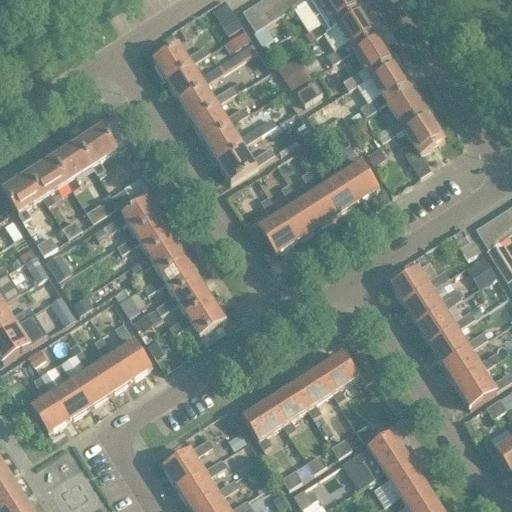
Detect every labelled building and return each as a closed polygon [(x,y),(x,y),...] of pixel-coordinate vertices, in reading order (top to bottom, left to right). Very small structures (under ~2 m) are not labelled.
[(266,0),(260,4),(273,24),(284,17),(273,0),(266,0)] [(273,0),(284,17),(294,10),(287,0),(273,0)] [(287,0),(294,10),(303,5),(305,4),(302,0),(287,0)] [(310,0),(305,4),(303,5),(318,28),(307,34),(313,43),(334,30),(334,29),(358,14),(363,12),(358,4),(353,6),(349,0),(310,0)] [(250,10),(263,30),(273,24),(260,4),(250,10)] [(263,30),(250,10),(240,17),(253,37),(263,30)] [(330,69),(351,56),(351,55),(375,40),(375,41),(379,38),(374,30),(370,32),(358,14),(334,29),(334,30),(345,47),(324,60),(330,69)] [(231,18),(217,26),(226,40),(240,31),(231,18)] [(253,37),(252,38),(261,52),(271,45),(262,31),(253,37)] [(242,36),(222,49),(228,58),(248,45),(242,36)] [(351,55),(351,56),(367,81),(392,66),(392,67),(396,64),(391,56),(387,59),(375,41),(375,40),(351,55)] [(250,48),(215,70),(215,71),(220,78),(220,79),(255,56),(250,48)] [(190,69),(206,58),(207,58),(202,50),(185,62),(176,49),(150,66),(163,86),(190,69)] [(295,61),(275,73),(289,95),(309,83),(295,61)] [(363,121),(384,108),(384,107),(408,92),(409,93),(413,90),(408,82),(403,85),(392,67),(392,66),(367,81),(378,99),(357,112),(363,121)] [(176,107),(203,90),(202,89),(220,78),(215,71),(198,82),(190,69),(163,86),(176,107)] [(347,95),(362,86),(356,77),(341,86),(343,89),(347,95)] [(239,84),(228,91),(233,99),(244,92),(239,84)] [(302,110),(319,99),(312,88),(295,99),(302,110)] [(338,101),(347,95),(343,89),(334,95),(338,101)] [(189,127),(216,110),(233,99),(228,91),(211,102),(203,90),(176,107),(189,127)] [(374,138),(380,147),(380,148),(401,134),(425,118),(425,119),(429,116),(424,108),(420,111),(409,93),(408,92),(384,107),(384,108),(395,125),(374,138)] [(216,110),(189,127),(202,147),(228,130),(246,119),(241,111),(224,123),(216,110)] [(401,134),(413,152),(403,159),(418,183),(428,176),(418,160),(442,145),(425,119),(425,118),(401,134)] [(228,130),(202,147),(215,168),(242,150),(273,130),(268,123),(237,143),(228,130)] [(308,140),(298,124),(289,129),(300,145),(308,140)] [(90,171),(89,171),(95,180),(103,175),(97,166),(114,156),(115,156),(125,150),(108,125),(74,146),(90,171)] [(65,187),(70,195),(78,190),(73,182),(89,171),(90,171),(74,146),(49,162),(65,187)] [(242,150),(215,168),(228,188),(255,171),(254,171),(272,160),(267,152),(250,163),(242,150)] [(305,150),(295,157),(301,167),(312,161),(305,150)] [(338,181),(355,208),(376,195),(359,168),(358,168),(347,151),(340,155),(351,173),(338,181)] [(377,152),(364,160),(371,171),(384,163),(377,152)] [(48,198),(65,187),(49,162),(25,178),(40,203),(45,211),(53,206),(48,198)] [(318,194),(335,221),(355,208),(338,181),(327,164),(319,168),(331,186),(318,194)] [(289,195),(315,234),(335,221),(318,194),(307,177),(299,181),(302,186),(289,195)] [(0,193),(0,195),(20,227),(29,222),(23,214),(40,203),(25,178),(0,193)] [(277,220),(294,247),(315,234),(289,195),(286,189),(279,194),(290,212),(277,220)] [(109,202),(116,212),(129,204),(122,193),(109,202)] [(84,218),(91,228),(116,212),(109,202),(84,218)] [(274,260),(294,247),(277,220),(266,202),(258,207),(270,225),(250,238),(256,248),(263,243),(274,260)] [(132,241),(159,224),(146,203),(119,220),(119,221),(102,232),(106,239),(124,228),(132,241)] [(506,241),(511,237),(511,227),(504,215),(494,222),(506,241)] [(501,245),(506,241),(494,222),(483,228),(496,248),(501,245)] [(137,248),(145,261),(172,244),(159,224),(132,241),(115,252),(119,260),(137,248)] [(59,234),(66,244),(79,236),(73,225),(59,234)] [(10,226),(2,231),(12,246),(19,241),(10,226)] [(486,254),(496,248),(483,228),(473,235),(486,254)] [(102,232),(91,239),(96,246),(106,239),(102,232)] [(462,232),(449,240),(455,250),(464,264),(478,255),(462,232)] [(35,249),(42,260),(55,252),(48,241),(35,249)] [(172,244),(145,261),(128,273),(132,280),(150,269),(158,282),(185,265),(172,244)] [(511,262),(501,245),(496,248),(486,254),(484,256),(504,287),(505,287),(511,282),(511,262)] [(59,258),(44,267),(56,286),(71,276),(59,258)] [(482,262),(464,274),(477,294),(494,282),(482,262)] [(185,265),(158,282),(141,293),(145,300),(163,289),(171,302),(198,285),(185,265)] [(0,270),(0,281),(5,278),(9,275),(4,268),(0,270)] [(37,268),(27,275),(35,288),(45,281),(37,268)] [(402,312),(429,295),(446,283),(442,276),(424,287),(416,274),(389,291),(402,312)] [(0,310),(18,298),(5,278),(0,281),(0,310)] [(198,285),(171,302),(154,313),(158,321),(176,309),(184,322),(211,305),(198,285)] [(415,332),(442,315),(459,304),(455,296),(437,308),(429,295),(402,312),(415,332)] [(58,301),(48,308),(56,320),(66,314),(58,301)] [(211,305),(184,322),(166,334),(171,341),(189,330),(197,343),(224,326),(211,305)] [(0,338),(14,330),(31,319),(26,311),(9,323),(0,310),(0,338)] [(474,310),(466,315),(467,316),(472,324),(480,319),(474,310)] [(154,313),(136,325),(142,334),(160,323),(158,321),(154,313)] [(428,352),(455,335),(472,324),(467,316),(450,328),(442,315),(415,332),(428,352)] [(14,330),(0,338),(0,367),(0,368),(27,351),(27,350),(44,339),(31,319),(14,330)] [(111,361),(128,387),(149,374),(132,347),(131,348),(120,330),(113,335),(124,352),(111,361)] [(441,373),(468,356),(467,356),(485,344),(480,337),(463,348),(455,335),(428,352),(441,373)] [(159,341),(145,350),(154,364),(169,355),(159,341)] [(104,365),(91,373),(108,400),(128,387),(111,361),(100,343),(92,348),(104,365)] [(38,353),(24,362),(25,362),(31,372),(44,363),(38,354),(38,353)] [(70,386),(87,413),(108,400),(91,373),(79,356),(72,360),(83,378),(70,386)] [(476,369),(468,356),(441,373),(454,393),(481,376),(498,365),(493,357),(476,369)] [(330,399),(335,408),(343,402),(338,394),(355,383),(355,384),(356,384),(340,358),(315,374),(330,399)] [(50,399),(67,426),(87,413),(70,386),(59,369),(52,373),(63,391),(50,399)] [(306,415),(305,415),(310,423),(319,418),(313,410),(330,399),(315,374),(290,390),(306,415)] [(454,393),(467,414),(494,397),(493,396),(511,385),(506,378),(489,389),(481,376),(454,393)] [(67,426),(50,399),(39,382),(31,386),(42,404),(29,412),(46,439),(67,426)] [(288,425),(305,415),(306,415),(290,390),(265,406),(281,430),(280,431),(286,439),(294,434),(288,425)] [(504,415),(497,404),(484,413),(491,423),(504,415)] [(281,430),(265,406),(240,422),(261,455),(269,450),(264,441),(280,431),(281,430)] [(390,415),(381,421),(387,431),(396,425),(390,415)] [(353,437),(360,447),(374,439),(367,428),(353,437)] [(509,480),(511,477),(511,431),(506,435),(511,444),(494,455),(494,454),(493,454),(509,480)] [(237,437),(225,445),(231,455),(244,447),(237,437)] [(382,478),(407,463),(391,437),(358,458),(362,465),(360,467),(372,485),(374,484),(373,483),(382,478)] [(329,452),(336,463),(349,455),(342,444),(329,452)] [(174,493),(201,476),(192,463),(210,452),(205,445),(188,456),(187,455),(161,472),(174,493)] [(304,468),(311,479),(324,470),(317,460),(304,468)] [(185,511),(189,511),(214,497),(205,484),(228,469),(224,462),(219,466),(218,465),(201,476),(174,493),(185,511)] [(382,478),(373,483),(374,484),(379,491),(387,486),(398,503),(423,487),(407,463),(382,478)] [(293,475),(279,484),(286,494),(300,486),(293,475)] [(0,478),(0,511),(1,511),(21,500),(5,476),(0,478)] [(223,511),(218,504),(236,493),(231,485),(214,497),(189,511),(223,511)] [(400,511),(403,511),(438,511),(423,487),(398,503),(389,508),(391,511),(400,511)] [(290,501),(297,511),(312,511),(301,494),(290,501)] [(277,498),(270,503),(275,511),(280,511),(285,509),(277,498)] [(1,511),(28,511),(21,500),(1,511)] [(68,511),(91,511),(85,501),(68,510),(68,511)]
